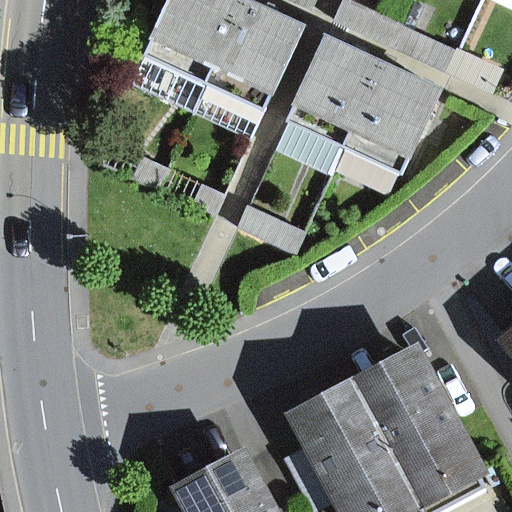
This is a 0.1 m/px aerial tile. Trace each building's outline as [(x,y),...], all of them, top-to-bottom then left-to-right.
[(266,0),(195,0),(173,46),(230,73),(266,0)] [(329,18),(292,0),(266,0),(230,73),(288,101),(329,18)] [(412,61),(355,33),(314,117),(371,144),(412,61)] [(469,89),(412,61),(371,144),(428,172),(469,89)] [(511,471),(511,460),(449,340),(381,375),(446,503),(511,471)] [(429,511),(446,503),(381,375),(313,409),(364,511),(429,511)] [(306,511),(272,444),(198,483),(213,511),(306,511)]
